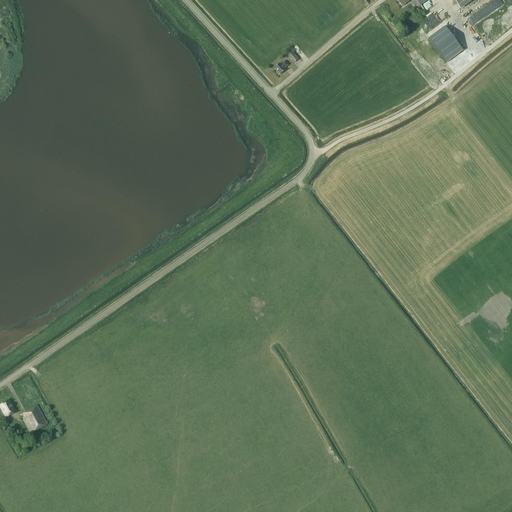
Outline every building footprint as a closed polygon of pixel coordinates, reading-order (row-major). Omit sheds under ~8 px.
[(453,0),(460,9),(472,0),(453,0)] [(429,28),(448,17),(445,10),(426,22),(429,28)] [(445,26),(429,38),(446,63),(463,51),(445,26)] [(286,54),(294,63),(299,59),(291,50),(286,54)] [(275,68),(280,75),(286,70),(285,69),(288,66),(285,61),(281,65),(280,64),(275,68)] [(0,404),(0,408),(5,418),(16,412),(9,400),(0,404)] [(47,424),(37,406),(21,415),(31,433),(47,424)]
